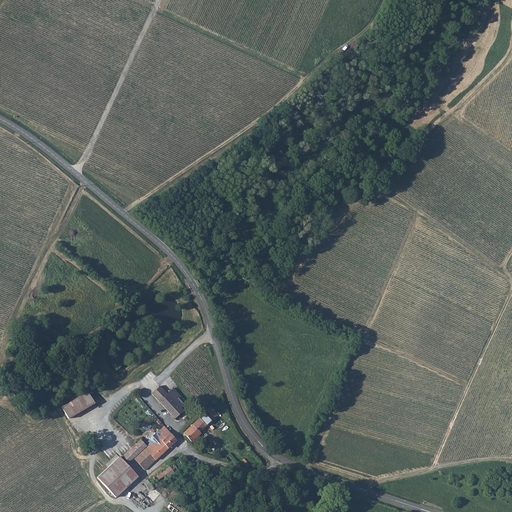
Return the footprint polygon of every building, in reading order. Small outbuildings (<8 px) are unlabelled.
[(165,393),(158,386),(151,394),(174,418),(182,410),(179,407),(165,393)] [(165,393),(179,407),(185,402),(171,387),(165,393)] [(87,392),(67,403),(74,414),(94,404),(87,392)] [(61,406),(67,418),(74,414),(67,403),(61,406)] [(214,416),(208,409),(203,414),(209,421),(214,416)] [(194,423),(201,429),(204,426),(198,419),(194,423)] [(199,434),(197,433),(201,429),(194,423),(184,433),(191,441),(199,434)] [(145,448),(145,449),(148,452),(153,448),(160,455),(175,440),(163,426),(154,434),(156,436),(154,438),(156,440),(151,445),(151,444),(145,448)] [(145,449),(145,448),(139,440),(128,452),(134,459),(145,449)] [(134,459),(144,469),(160,455),(153,448),(148,452),(145,449),(134,459)] [(128,452),(123,456),(129,463),(134,459),(128,452)] [(96,477),(114,497),(137,476),(126,465),(118,456),(96,477)] [(155,477),(161,484),(186,462),(182,456),(174,463),(171,460),(163,467),(166,470),(163,473),(162,471),(155,477)] [(155,477),(152,480),(157,487),(161,484),(155,477)] [(153,490),(157,487),(152,480),(148,484),(153,490)] [(149,493),(153,490),(148,484),(144,487),(146,489),(149,493)]
